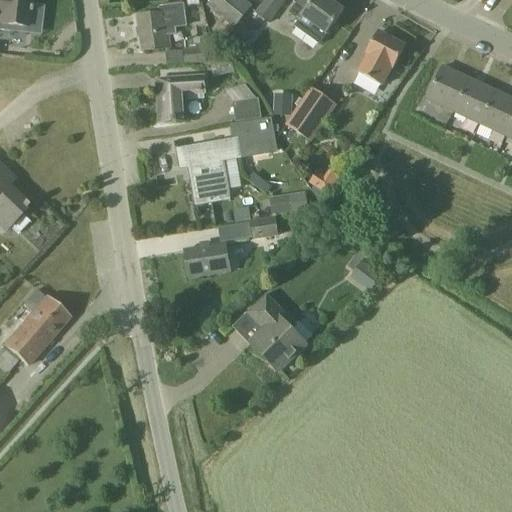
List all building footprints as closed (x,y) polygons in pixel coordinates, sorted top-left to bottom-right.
[(0,0),(0,31),(11,33),(11,27),(28,29),(30,0),(0,0)] [(252,8),(242,0),(213,0),(207,8),(223,21),(214,34),(225,43),(252,8)] [(265,0),(254,15),(269,25),(288,0),(265,0)] [(319,45),(325,37),(343,13),(326,0),(300,0),(289,15),(299,22),(294,28),(319,45)] [(169,49),(167,38),(175,36),(175,30),(187,28),(184,5),(159,9),(160,15),(138,18),(142,52),(169,49)] [(393,69),(405,47),(377,32),(366,54),(368,55),(358,74),(381,86),(391,68),(393,69)] [(205,52),(212,50),(209,39),(200,41),(200,49),(182,51),(183,65),(202,64),(206,63),(205,52)] [(427,102),(453,114),(469,81),(442,69),(427,102)] [(156,82),(158,125),(187,123),(185,97),(204,96),(203,79),(156,82)] [(495,93),(469,81),(453,114),(479,127),(495,93)] [(259,100),(258,100),(256,101),(244,86),(222,92),(233,105),(235,124),(261,120),(259,100)] [(336,107),(312,90),(286,127),(310,144),(336,107)] [(511,124),(511,101),(495,93),(479,127),(506,139),(511,124)] [(291,118),(292,102),(274,101),(273,117),(291,118)] [(228,202),(221,163),(240,160),(237,140),(177,151),(181,170),(188,169),(195,208),(228,202)] [(13,181),(0,168),(0,228),(4,232),(9,227),(18,235),(29,223),(20,215),(27,207),(7,188),(13,181)] [(305,195),(289,197),(291,212),(307,210),(305,195)] [(249,224),(251,241),(278,238),(275,220),(249,224)] [(190,282),(217,279),(231,277),(227,245),(186,250),(190,282)] [(347,268),(354,273),(355,274),(363,263),(366,258),(359,252),(347,268)] [(0,370),(7,376),(19,361),(26,367),(69,320),(46,299),(36,291),(22,306),(32,315),(3,347),(4,348),(0,352),(0,370)] [(233,328),(249,344),(277,373),(305,347),(289,331),(295,326),(265,295),(245,314),(246,315),(233,328)]
